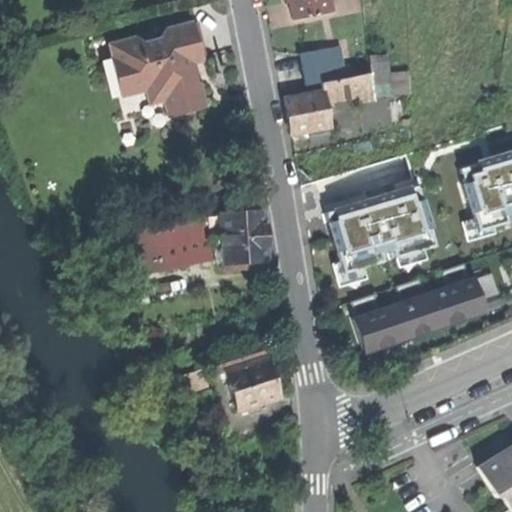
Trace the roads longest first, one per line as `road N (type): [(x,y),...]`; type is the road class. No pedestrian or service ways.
road 1 (residential): [(247,0),(315,427)]
road 2 (residential): [(315,427),(345,425),(511,350)]
